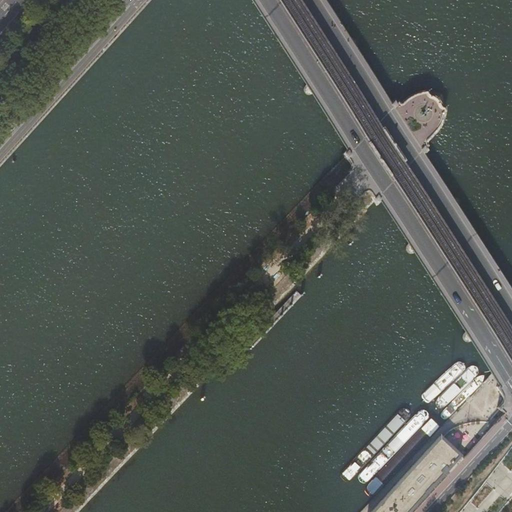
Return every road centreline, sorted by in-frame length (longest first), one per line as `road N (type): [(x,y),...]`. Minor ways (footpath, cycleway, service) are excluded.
road 1 (secondary): [(266,0),(511,382)]
road 2 (secondary): [(511,312),(309,0)]
road 3 (primary): [(0,136),(125,0)]
